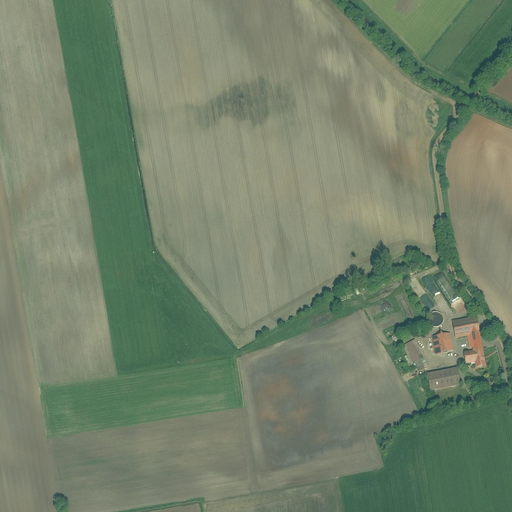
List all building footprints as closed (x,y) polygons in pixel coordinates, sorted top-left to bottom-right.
[(442,319),(442,318),(442,316),(441,314),(440,313),(439,311),(438,310),(436,310),(435,309),(433,309),(431,309),(430,310),(428,311),(427,312),(426,313),(425,314),(425,316),(425,318),(425,319),(425,321),(426,322),(428,324),(429,325),(431,326),(432,326),(434,326),(435,326),(437,325),(438,325),(439,324),(440,322),(441,321),(442,319)] [(474,326),(454,328),(455,337),(469,336),(470,346),(471,346),(472,351),(464,352),(465,362),(474,361),(475,366),(482,365),(478,334),(475,334),(474,326)] [(433,338),(436,354),(453,351),(450,336),(433,338)] [(415,340),(404,346),(413,363),(415,362),(418,368),(427,363),(415,340)] [(428,374),(432,390),(462,384),(458,368),(428,374)]
